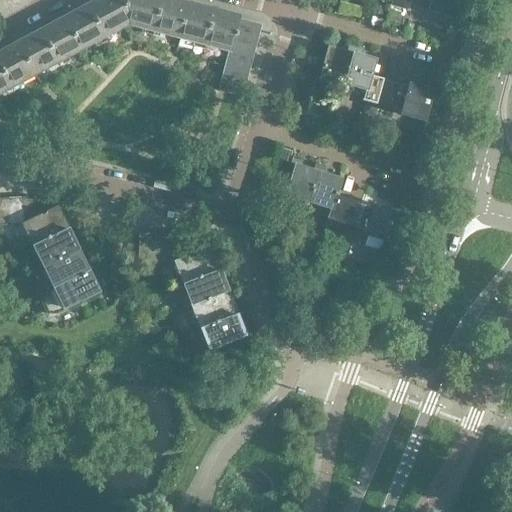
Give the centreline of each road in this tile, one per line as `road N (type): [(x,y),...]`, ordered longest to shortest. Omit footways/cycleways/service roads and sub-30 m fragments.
road 1 (secondary): [(465,207),(353,511)]
road 2 (secondary): [(391,511),(458,339),(511,268)]
road 3 (residential): [(232,217),(0,164)]
road 4 (secondary): [(511,34),(465,207)]
road 5 (residential): [(417,52),(294,16)]
road 6 (residential): [(379,169),(259,131)]
road 7 (residential): [(259,131),(294,16)]
